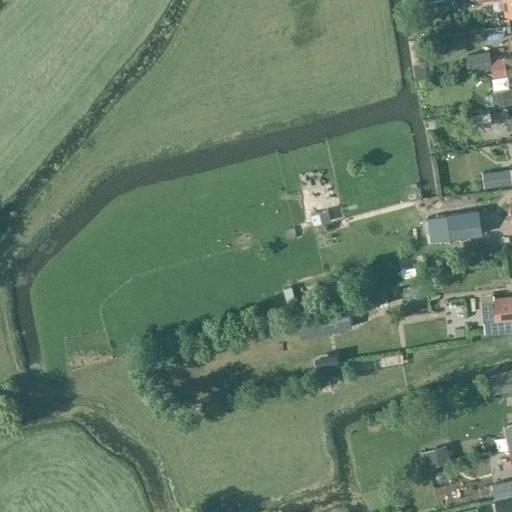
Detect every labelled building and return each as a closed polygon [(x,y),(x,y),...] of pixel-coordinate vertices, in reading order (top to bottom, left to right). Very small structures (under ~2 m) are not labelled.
[(511,0),(476,0),(477,2),(489,0),(502,0),(505,15),(511,13),(511,0)] [(492,68),(491,59),(489,51),(466,54),(469,72),(492,68)] [(504,57),(491,59),(492,68),(505,66),(504,57)] [(493,77),(507,75),(505,66),(492,68),(493,77)] [(511,103),(511,85),(511,86),(493,87),(495,106),(511,103)] [(511,183),(511,176),(511,169),(483,173),(485,187),(511,183)] [(481,235),(477,210),(433,217),(436,241),(481,235)] [(485,261),(481,244),(461,249),(464,266),(485,261)] [(496,322),(511,320),(511,296),(494,298),(496,322)] [(452,309),(437,309),(437,329),(451,329),(452,309)] [(298,321),(302,338),(353,327),(348,311),(298,321)] [(509,450),(510,450),(511,449),(511,423),(503,426),(509,450)] [(423,451),(428,467),(451,460),(446,444),(423,451)] [(424,501),(437,500),(436,471),(424,471),(424,501)] [(511,511),(511,494),(511,495),(495,498),(497,511),(511,511)]
